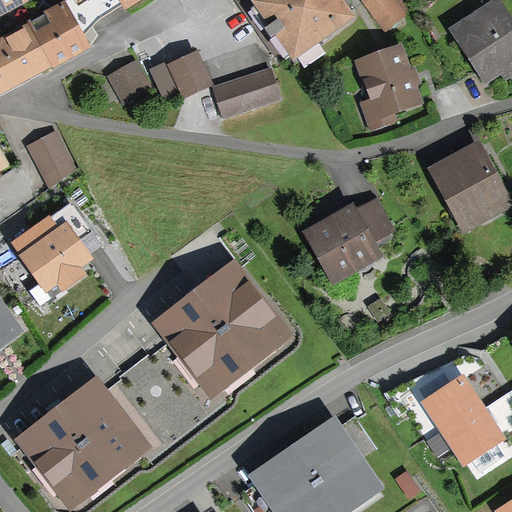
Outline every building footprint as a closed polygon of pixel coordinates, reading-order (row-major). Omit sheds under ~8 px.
[(0,0),(0,8),(16,0),(0,0)] [(75,0),(88,20),(114,3),(112,0),(75,0)] [(330,32),(327,28),(346,14),(336,0),(240,0),(239,1),(267,41),(278,34),(294,57),(330,32)] [(403,15),(401,13),(413,4),(410,0),(369,0),(367,2),(385,27),(403,15)] [(61,6),(30,24),(31,27),(53,66),(86,48),(61,6)] [(504,66),(508,72),(511,69),(511,30),(509,26),(504,29),(492,10),(474,21),(479,27),(461,38),(486,77),(504,66)] [(0,89),(40,68),(43,72),(53,66),(31,27),(0,43),(0,89)] [(359,64),(378,117),(419,102),(399,49),(359,64)] [(169,66),(184,98),(211,85),(196,54),(169,66)] [(109,77),(124,103),(150,89),(135,62),(109,77)] [(214,89),(223,118),(280,99),(270,70),(214,89)] [(28,147),(44,176),(70,162),(55,133),(28,147)] [(436,172),(466,227),(507,204),(477,149),(436,172)] [(335,278),(375,256),(350,212),(311,234),(335,278)] [(74,268),(87,258),(66,229),(25,258),(46,288),(59,278),(65,286),(80,276),(74,268)] [(192,305),(163,327),(211,388),(282,333),(234,272),(205,294),(203,291),(190,301),(192,305)] [(0,340),(13,331),(0,312),(0,340)] [(450,361),(422,376),(430,391),(458,376),(450,361)] [(511,430),(511,409),(510,406),(488,420),(462,380),(426,404),(465,462),(511,430)] [(55,421),(26,444),(70,500),(141,445),(97,388),(68,411),(65,407),(52,418),(55,421)] [(282,511),(334,511),(373,485),(334,428),(260,479),(282,511)]
